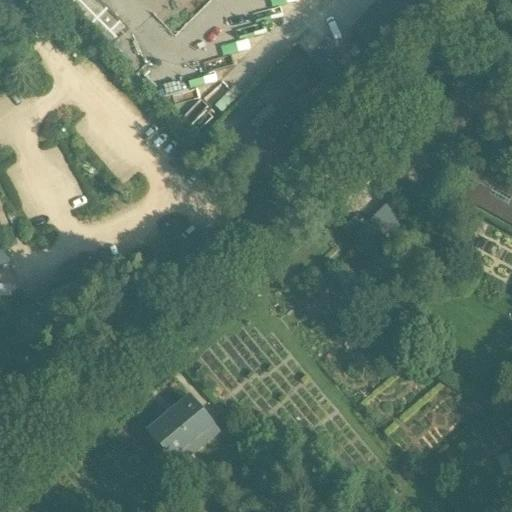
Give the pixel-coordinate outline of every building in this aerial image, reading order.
[(106,11),(94,0),(62,0),(111,49),(129,31),(107,10),(106,11)] [(384,0),(353,34),(382,61),(437,0),(384,0)] [(290,82),(299,90),(306,82),(298,74),(290,82)] [(292,123),(279,109),(258,132),(271,144),(292,123)] [(511,184),(477,165),(459,197),(461,197),(511,225),(511,184)] [(475,220),(471,226),(478,230),(482,223),(475,220)] [(325,284),(311,295),(323,310),(337,299),(325,284)] [(177,469),(220,433),(194,401),(150,437),(177,469)]
